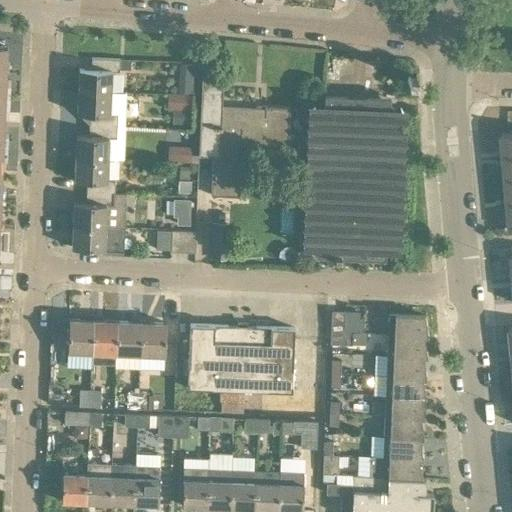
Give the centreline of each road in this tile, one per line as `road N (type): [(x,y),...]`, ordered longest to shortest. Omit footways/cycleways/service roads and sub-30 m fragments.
road 1 (residential): [(464,281),(29,272)]
road 2 (residential): [(29,272),(40,10)]
road 3 (residential): [(21,511),(29,272)]
road 4 (residential): [(487,511),(464,281)]
road 5 (residential): [(464,281),(451,84)]
road 6 (residential): [(220,22),(40,10)]
road 7 (residential): [(364,29),(220,22)]
